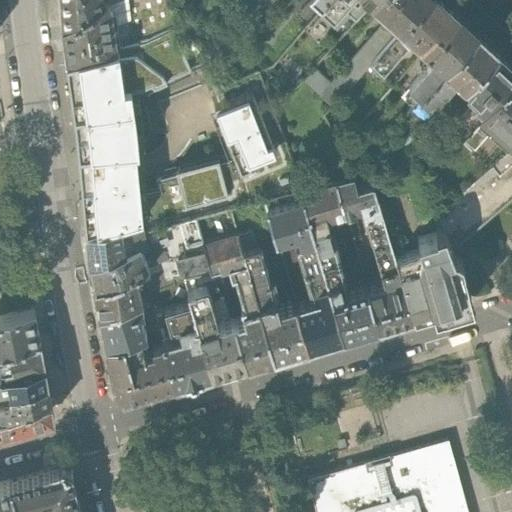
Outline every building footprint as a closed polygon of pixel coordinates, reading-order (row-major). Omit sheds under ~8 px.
[(57,0),(61,26),(103,1),(103,0),(57,0)] [(103,1),(61,26),(65,57),(106,47),(114,45),(107,0),(105,0),(103,1)] [(129,0),(139,38),(139,39),(150,35),(182,20),(187,18),(174,0),(129,0)] [(323,0),(320,4),(332,15),(345,0),(323,0)] [(418,0),(399,22),(370,54),(381,65),(412,31),(424,42),(455,8),(447,0),(418,0)] [(375,0),(390,14),(399,22),(418,0),(375,0)] [(455,8),(424,42),(433,51),(407,79),(419,90),(477,27),(455,8)] [(379,19),(328,74),(313,59),(301,72),(330,98),(370,54),(399,22),(390,14),(382,23),(379,19)] [(106,47),(65,57),(70,86),(75,125),(78,159),(80,173),(80,178),(85,227),(118,220),(139,215),(141,220),(247,191),(260,187),(296,177),(254,70),(220,84),(225,94),(213,99),(221,118),(232,147),(235,154),(219,159),(217,154),(175,165),(176,170),(155,176),(158,186),(141,190),(137,176),(137,168),(135,153),(134,146),(137,146),(130,83),(138,82),(151,77),(152,80),(204,58),(182,20),(150,35),(139,39),(139,38),(114,45),(106,47)] [(477,27),(419,90),(430,100),(455,72),(463,79),(495,44),(477,27)] [(463,79),(458,85),(467,94),(448,115),(458,125),(511,67),(511,58),(495,44),(463,79)] [(511,67),(458,125),(457,127),(473,142),(495,118),(511,133),(511,67)] [(511,140),(436,204),(437,206),(442,220),(450,239),(511,187),(511,140)] [(394,248),(372,174),(355,179),(352,167),(334,172),(344,206),(361,201),(382,274),(365,279),(377,319),(412,309),(400,270),(394,248)] [(365,279),(347,284),(337,248),(338,248),(333,231),(332,231),(326,211),(344,206),(334,172),(314,178),(317,187),(302,192),(303,194),(342,330),(377,319),(365,279)] [(314,178),(299,182),(302,192),(317,187),(314,178)] [(299,182),(263,191),(267,204),(303,194),(302,192),(299,182)] [(342,330),(303,194),(267,204),(276,235),(296,229),(299,237),(297,238),(295,241),(308,286),(310,286),(312,293),(295,298),(307,340),(342,330)] [(118,220),(85,227),(89,260),(124,247),(120,229),(128,227),(133,243),(139,241),(145,239),(141,220),(139,215),(118,220)] [(452,248),(442,220),(434,222),(434,224),(415,229),(419,241),(394,248),(400,270),(421,264),(433,303),(466,293),(452,248)] [(239,234),(236,226),(202,237),(205,247),(210,264),(217,263),(218,264),(226,261),(229,270),(231,271),(232,271),(241,302),(240,302),(239,304),(242,314),(233,317),(245,358),(272,350),(239,234)] [(294,297),(278,302),(276,296),(277,296),(278,294),(274,278),(271,277),(269,277),(259,241),(256,242),(253,230),(239,234),(272,350),(307,340),(295,298),(294,297)] [(124,247),(89,260),(94,282),(132,268),(132,267),(145,261),(147,261),(147,260),(166,252),(164,247),(159,248),(154,236),(140,242),(139,241),(133,243),(124,247)] [(205,247),(166,255),(166,254),(159,256),(163,268),(167,282),(174,280),(172,273),(182,271),(210,264),(205,247)] [(147,261),(145,261),(132,267),(132,268),(137,283),(140,281),(143,276),(163,268),(159,256),(147,261)] [(210,264),(182,271),(186,284),(205,279),(206,282),(221,276),(218,264),(217,263),(210,264)] [(421,264),(400,270),(412,309),(433,303),(421,264)] [(132,268),(94,282),(98,307),(138,294),(140,294),(139,292),(153,287),(153,286),(167,282),(163,268),(143,276),(140,281),(137,283),(132,268)] [(233,315),(215,320),(213,315),(215,314),(206,282),(205,279),(186,284),(190,297),(211,368),(245,358),(233,317),(233,315)] [(138,294),(98,307),(105,342),(140,332),(146,330),(139,310),(143,309),(138,294)] [(190,297),(164,305),(169,324),(172,325),(178,324),(181,332),(162,337),(162,339),(174,379),(211,368),(190,297)] [(159,304),(153,306),(156,318),(162,316),(159,304)] [(32,305),(0,313),(0,347),(38,337),(32,305)] [(154,328),(146,330),(150,346),(152,346),(151,342),(162,339),(162,337),(159,327),(154,328)] [(152,347),(145,349),(140,332),(105,342),(115,390),(122,394),(174,379),(162,339),(151,342),(152,346),(152,347)] [(38,337),(0,347),(0,367),(1,370),(42,361),(38,337)] [(1,370),(0,370),(0,381),(6,380),(8,388),(46,379),(42,361),(1,370)] [(46,379),(8,388),(10,398),(0,399),(0,409),(12,408),(49,395),(46,379)] [(49,395),(12,408),(0,409),(0,429),(46,416),(51,408),(49,395)] [(467,511),(446,432),(306,471),(317,511),(467,511)] [(49,503),(51,511),(53,511),(78,503),(68,470),(61,466),(43,471),(9,481),(18,511),(30,511),(29,505),(43,501),(44,504),(49,503)] [(18,511),(9,481),(0,483),(0,511),(18,511)] [(80,511),(78,503),(53,511),(80,511)]
